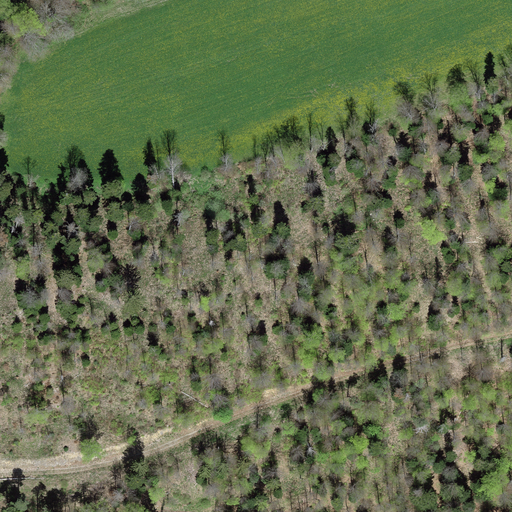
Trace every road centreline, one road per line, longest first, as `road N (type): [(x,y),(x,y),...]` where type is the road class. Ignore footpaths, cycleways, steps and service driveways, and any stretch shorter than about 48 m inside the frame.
road 1 (track): [(0,475),(129,458),(346,377),(511,335)]
road 2 (track): [(185,511),(0,487)]
